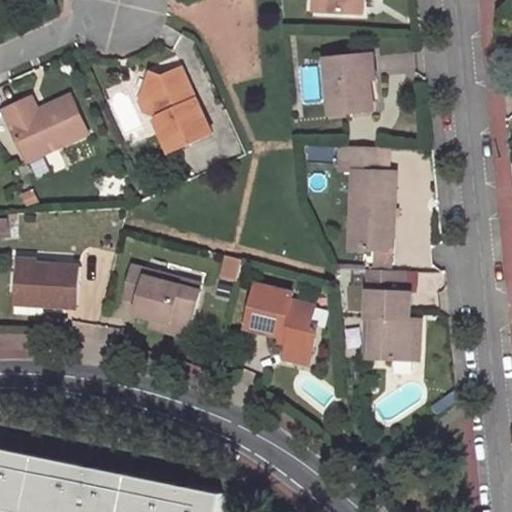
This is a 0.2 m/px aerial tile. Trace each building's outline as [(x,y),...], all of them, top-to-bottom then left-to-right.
[(319,9),(319,0),(310,0),(310,8),(319,9)] [(358,11),(358,0),(319,0),(319,9),(358,11)] [(360,52),(362,76),(368,76),(374,75),(372,51),(360,52)] [(324,55),(328,110),(370,108),(368,76),(362,76),(360,52),(324,55)] [(150,113),(166,146),(208,126),(179,63),(160,71),(149,67),(138,94),(149,97),(155,109),(155,111),(150,113)] [(43,110),(37,112),(34,106),(28,92),(0,105),(24,157),(85,129),(68,92),(40,103),(43,110)] [(143,106),(155,109),(149,97),(138,94),(143,106)] [(37,112),(43,110),(40,103),(34,106),(37,112)] [(351,167),(347,246),(372,247),(373,235),(390,236),(394,169),(383,169),(385,144),(338,142),(337,166),(351,167)] [(372,247),(389,248),(390,236),(373,235),(372,247)] [(225,277),(230,256),(225,254),(220,275),(225,277)] [(236,280),(242,258),(230,256),(225,277),(236,280)] [(8,302),(71,305),(73,264),(10,261),(8,302)] [(123,295),(138,299),(147,268),(132,264),(123,295)] [(372,267),(371,316),(377,316),(375,357),(417,358),(418,316),(414,316),(415,291),(404,290),(405,269),(372,267)] [(153,317),(191,327),(200,292),(163,281),(165,273),(147,268),(138,299),(135,312),(153,317)] [(163,281),(200,292),(203,283),(165,273),(163,281)] [(295,292),(258,282),(247,326),(282,336),(283,333),(292,335),(290,345),(288,350),(312,356),(320,324),(313,322),(318,304),(294,298),(295,292)] [(418,316),(417,358),(424,359),(426,316),(418,316)] [(150,326),(188,336),(191,327),(153,317),(150,326)] [(282,336),(281,342),(290,345),(292,335),(283,333),(282,336)] [(212,511),(216,493),(0,452),(0,511),(212,511)]
